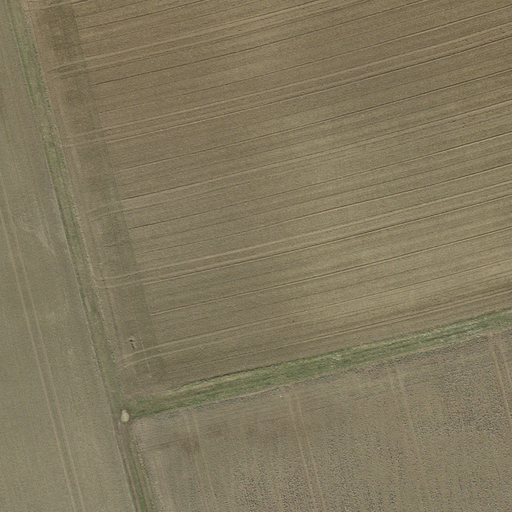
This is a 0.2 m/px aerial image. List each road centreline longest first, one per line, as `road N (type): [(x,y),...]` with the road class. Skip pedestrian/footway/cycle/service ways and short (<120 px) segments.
road 1 (track): [(147,511),(121,411),(511,315)]
road 2 (track): [(121,411),(18,0)]
